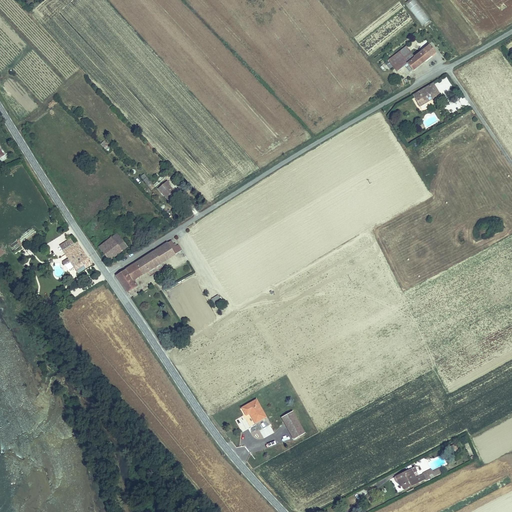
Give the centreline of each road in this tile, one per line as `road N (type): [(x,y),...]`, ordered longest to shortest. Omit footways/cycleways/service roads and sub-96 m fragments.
road 1 (unclassified): [(105,273),(511,30)]
road 2 (tertiary): [(105,273),(200,413),(284,511)]
road 3 (tertiary): [(0,108),(105,273)]
